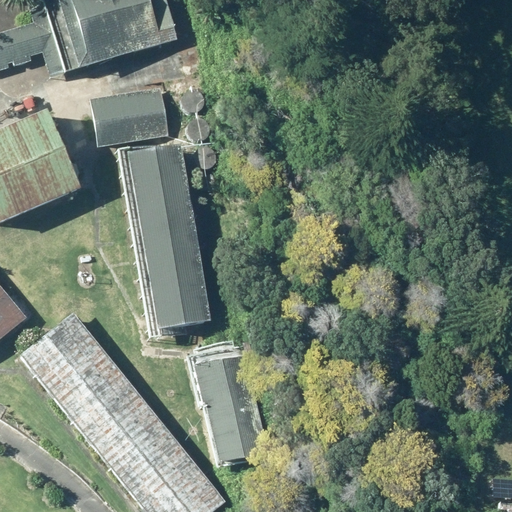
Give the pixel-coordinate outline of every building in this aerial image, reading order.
[(0,66),(23,60),(21,56),(27,54),(28,58),(45,53),(44,48),(56,44),(64,70),(76,67),(56,0),(41,0),(46,14),(0,28),(0,66)] [(183,0),(56,0),(76,67),(193,34),(183,0)] [(177,82),(104,92),(110,139),(184,129),(177,82)] [(197,103),(201,105),(204,107),(209,107),(213,106),(216,103),(218,100),(219,96),(219,92),(218,88),(215,85),(212,83),(208,82),(204,82),(200,84),(197,87),(195,91),(194,95),(195,99),(197,103)] [(0,128),(0,200),(8,218),(95,181),(62,103),(0,128)] [(204,130),(207,133),(211,135),(215,135),(219,134),(223,131),(225,128),(226,124),(226,120),(225,116),(222,113),(219,111),(215,110),(210,110),(207,112),(203,115),(202,119),(201,123),(202,127),(204,130)] [(210,158),(213,160),(217,162),(221,162),(225,161),(228,159),(231,155),(232,151),(232,147),(230,143),(228,140),(224,138),(220,137),(216,138),(212,139),(209,142),(207,146),(207,150),(208,154),(210,158)] [(134,150),(164,323),(220,313),(190,140),(134,150)] [(0,263),(0,341),(39,308),(0,263)] [(218,511),(240,494),(87,303),(30,349),(160,511),(218,511)] [(215,401),(227,456),(281,444),(257,343),(200,356),(211,402),(215,401)]
